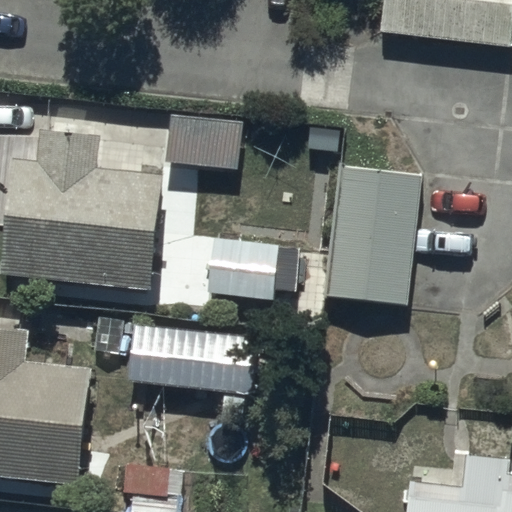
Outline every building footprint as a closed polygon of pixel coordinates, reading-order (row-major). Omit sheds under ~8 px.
[(511,0),(388,0),(384,49),(511,59),(511,0)] [(42,150),(17,148),(7,268),(158,279),(167,163),(102,158),(105,125),(44,120),(42,150)] [(423,172),(344,165),(332,299),(411,306),(423,172)] [(282,233),(215,227),(209,287),(277,293),(282,233)] [(259,343),(134,331),(129,391),(254,403),(259,343)] [(0,485),(84,493),(94,379),(28,373),(32,338),(0,335),(0,485)] [(511,511),(511,473),(511,467),(511,461),(468,458),(466,486),(413,482),(410,511),(511,511)]
